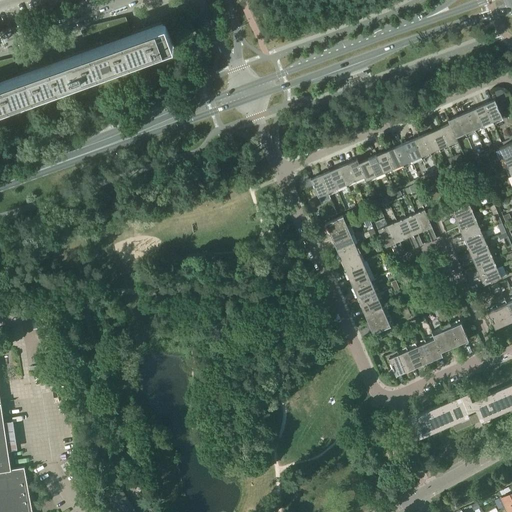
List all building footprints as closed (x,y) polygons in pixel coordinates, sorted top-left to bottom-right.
[(0,0),(0,25),(69,0),(0,0)] [(99,49),(47,68),(54,86),(170,44),(164,26),(107,46),(106,42),(114,38),(109,25),(103,27),(95,30),(94,29),(84,33),(89,45),(97,42),(99,49)] [(0,105),(54,86),(47,68),(0,84),(0,79),(2,79),(0,74),(0,105)] [(485,103),(493,121),(502,117),(494,99),(485,103)] [(483,125),(493,121),(485,103),(476,107),(483,125)] [(474,129),(483,125),(476,107),(467,111),(474,129)] [(465,133),(474,129),(467,111),(458,115),(465,133)] [(458,115),(448,119),(450,123),(456,137),(465,133),(458,115)] [(440,127),(448,145),(458,141),(456,137),(450,123),(449,123),(440,127)] [(439,149),(448,145),(440,127),(431,131),(439,149)] [(430,153),(439,149),(431,131),(422,135),(430,153)] [(421,157),(430,153),(422,135),(413,139),(421,157)] [(412,161),(421,157),(413,139),(404,142),(412,161)] [(403,165),(412,161),(404,142),(395,146),(403,165)] [(503,157),(511,153),(511,142),(499,148),(503,157)] [(394,169),(403,165),(395,146),(386,150),(394,169)] [(384,172),(394,169),(386,150),(377,154),(384,172)] [(463,160),(460,153),(453,156),(456,162),(463,160)] [(507,167),(511,164),(511,153),(503,157),(507,167)] [(375,176),(384,172),(377,154),(368,158),(375,176)] [(359,162),(358,162),(365,176),(366,180),(375,176),(368,158),(359,162)] [(347,163),(355,181),(365,176),(358,162),(357,159),(347,163)] [(346,185),(355,181),(347,163),(338,167),(346,185)] [(337,188),(346,185),(338,167),(329,170),(337,188)] [(328,192),(337,188),(329,170),(320,174),(328,192)] [(320,174),(311,179),(321,203),(330,199),(328,192),(320,174)] [(395,193),(386,197),(388,202),(391,201),(392,199),(397,197),(395,193)] [(454,222),(473,214),(469,204),(452,212),(454,217),(452,218),(454,222)] [(415,213),(423,231),(427,229),(428,231),(433,229),(423,206),(422,206),(424,210),(415,213)] [(325,212),(327,218),(337,214),(334,208),(325,212)] [(418,233),(423,231),(415,213),(406,217),(414,237),(419,235),(418,233)] [(460,230),(477,223),(473,214),(454,222),(456,227),(458,226),(460,230)] [(329,233),(347,225),(343,215),(325,223),(329,233)] [(410,239),(414,237),(406,217),(397,221),(404,239),(409,237),(410,239)] [(399,241),(404,239),(397,221),(387,225),(396,245),(400,243),(399,241)] [(462,240),(481,232),(477,223),(460,230),(462,235),(460,236),(462,240)] [(333,242),(351,234),(347,225),(329,233),(333,242)] [(392,247),(396,245),(387,225),(378,229),(377,225),(376,225),(386,247),(391,245),(392,247)] [(468,248),(485,241),(481,232),(462,240),(464,245),(466,244),(468,248)] [(337,251),(355,243),(351,234),(333,242),(337,251)] [(470,258),(489,250),(485,241),(468,248),(470,253),(468,254),(470,258)] [(341,260),(359,252),(355,243),(337,251),(341,260)] [(476,267),(493,259),(489,250),(470,258),(471,263),(474,262),(476,267)] [(345,269),(363,261),(359,252),(341,260),(345,269)] [(477,277),(497,268),(493,259),(476,267),(478,271),(476,272),(477,277)] [(349,278),(367,271),(363,261),(345,269),(349,278)] [(484,285),(501,277),(497,268),(477,277),(479,281),(481,280),(484,285)] [(353,287),(371,280),(367,271),(349,278),(353,287)] [(357,297),(375,289),(371,280),(353,287),(357,297)] [(399,289),(395,280),(391,282),(395,291),(399,289)] [(361,306),(379,298),(375,289),(357,297),(361,306)] [(365,315),(383,307),(379,298),(361,306),(365,315)] [(505,325),(511,321),(511,316),(506,303),(497,307),(505,325)] [(369,324),(386,316),(383,307),(365,315),(369,324)] [(495,329),(505,325),(497,307),(487,311),(495,329)] [(373,333),(387,327),(391,326),(386,316),(369,324),(373,333)] [(459,344),(468,340),(461,322),(451,326),(459,344)] [(450,348),(459,344),(451,326),(442,330),(450,348)] [(388,335),(386,330),(375,335),(377,340),(388,335)] [(442,330),(433,334),(435,338),(441,352),(450,348),(442,330)] [(434,338),(425,342),(433,360),(442,356),(441,352),(435,338),(434,338)] [(424,364),(433,360),(425,342),(416,346),(424,364)] [(415,368),(424,364),(416,346),(407,350),(415,368)] [(391,363),(396,376),(406,372),(404,368),(398,354),(396,350),(383,356),(382,356),(386,366),(387,366),(386,365),(391,363)] [(404,368),(406,372),(413,368),(415,368),(407,350),(398,354),(404,368)] [(451,398),(460,394),(460,396),(461,399),(412,420),(411,417),(410,418),(419,438),(452,424),(456,432),(473,424),(468,412),(475,409),(480,421),(511,407),(511,386),(474,403),(466,385),(448,392),(451,398)] [(11,469),(9,451),(4,422),(7,421),(8,419),(8,416),(7,414),(6,413),(3,412),(0,391),(0,511),(32,511),(25,467),(11,469)] [(134,511),(119,487),(107,494),(118,511),(134,511)] [(511,511),(511,490),(510,492),(499,497),(500,498),(501,497),(508,511),(511,511)] [(475,511),(480,511),(483,511),(478,502),(471,505),(474,511),(475,510),(475,511)]
